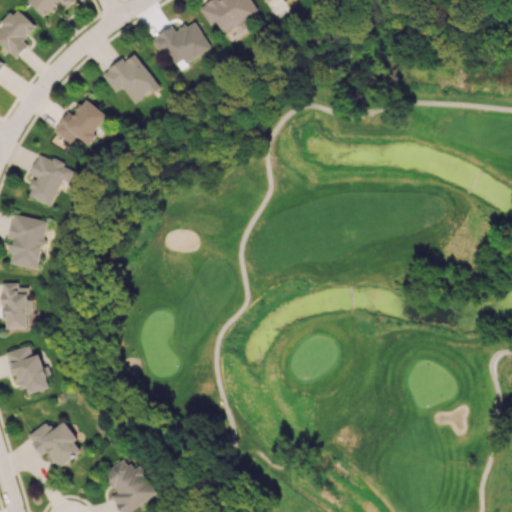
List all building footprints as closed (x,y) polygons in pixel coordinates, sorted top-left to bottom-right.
[(65,9),(75,0),(29,0),(45,16),(59,3),(65,9)] [(208,0),(199,6),(209,23),(216,19),(223,32),(259,11),(252,0),(208,0)] [(36,26),(17,8),(0,25),(0,41),(16,57),(29,44),(23,39),(36,26)] [(211,47),(194,20),(175,31),(172,25),(151,38),(161,54),(166,51),(173,63),(183,57),(187,62),(211,47)] [(116,91),(123,86),(136,103),(159,85),(135,53),(126,60),(123,57),(102,73),(116,91)] [(109,114),(86,98),(74,115),(69,111),(54,130),(71,143),(78,135),(91,145),(98,135),(95,132),(109,114)] [(53,205),(63,181),(69,183),(76,168),(40,153),(31,173),(36,176),(28,195),(53,205)] [(50,220),(14,213),(9,238),(13,238),(11,252),(13,253),(12,262),(40,268),(50,220)] [(7,328),(30,327),(30,311),(34,311),(34,298),(30,299),(30,287),(20,287),(20,282),(3,282),(3,306),(7,306),(7,328)] [(6,351),(12,375),(19,373),(22,388),(30,386),(32,393),(51,388),(42,353),(34,355),(32,344),(6,351)] [(78,439),(65,421),(53,429),(47,421),(28,435),(42,455),(48,450),(60,467),(82,451),(75,441),(78,439)] [(129,511),(158,493),(140,465),(134,469),(126,457),(104,472),(117,492),(111,496),(121,511),(129,511)]
